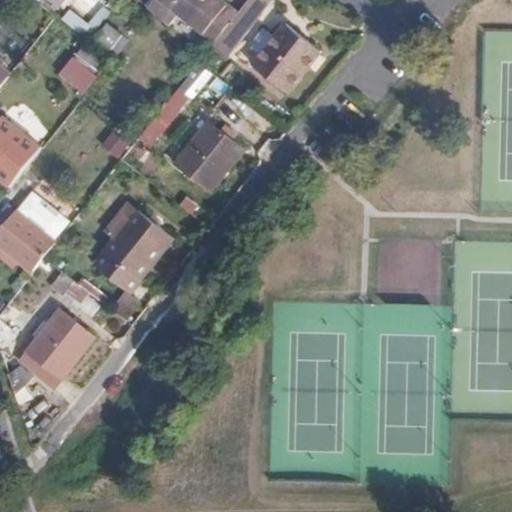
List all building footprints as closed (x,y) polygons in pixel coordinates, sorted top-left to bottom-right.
[(220,38),(240,13),(223,0),(154,0),(149,8),(171,26),(180,14),(216,42),(220,38)] [(266,7),(256,0),(250,0),(240,13),(220,38),(233,49),(266,7)] [(90,39),(96,30),(71,10),(64,19),(90,39)] [(322,52),(287,24),(277,39),(264,29),(252,44),(265,54),(254,67),(289,94),(322,52)] [(109,25),(104,32),(96,43),(115,59),(128,41),(109,25)] [(104,32),(98,29),(96,30),(90,39),(96,43),(104,32)] [(88,66),(76,56),(72,62),(85,70),(88,66)] [(205,56),(200,63),(209,68),(215,62),(205,56)] [(85,70),(72,62),(61,76),(85,96),(97,79),(85,70)] [(0,87),(11,73),(0,64),(0,87)] [(180,89),(142,138),(152,146),(191,97),(180,89)] [(54,116),(63,123),(78,104),(70,97),(54,116)] [(0,121),(0,177),(11,187),(34,158),(24,150),(31,141),(3,119),(0,121)] [(210,123),(200,136),(187,152),(177,165),(213,192),(246,151),(210,123)] [(187,152),(200,136),(195,133),(183,149),(187,152)] [(34,193),(18,212),(54,242),(70,222),(34,193)] [(118,240),(141,211),(131,203),(108,231),(118,240)] [(0,244),(0,232),(18,212),(11,207),(0,220),(0,255),(16,269),(21,261),(0,244)] [(97,265),(132,293),(176,239),(141,211),(118,240),(97,265)] [(45,257),(56,243),(54,242),(18,212),(0,232),(0,244),(21,261),(34,271),(44,258),(45,257)] [(34,271),(52,286),(62,273),(44,258),(34,271)] [(34,271),(11,301),(29,315),(52,286),(34,271)] [(62,273),(52,286),(81,309),(91,296),(62,273)] [(132,326),(148,307),(132,293),(116,313),(132,326)] [(104,307),(91,296),(81,309),(94,319),(104,307)] [(62,311),(52,325),(40,339),(23,361),(57,388),(98,338),(62,311)] [(0,316),(0,346),(10,342),(17,335),(0,316)] [(40,339),(52,325),(47,321),(35,335),(40,339)] [(22,366),(9,375),(20,405),(31,397),(26,387),(34,379),(22,366)]
